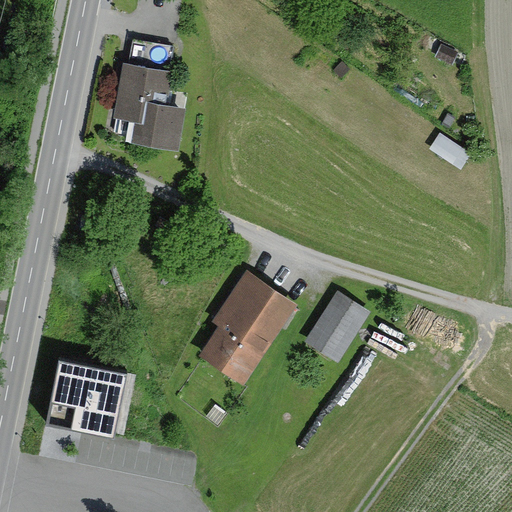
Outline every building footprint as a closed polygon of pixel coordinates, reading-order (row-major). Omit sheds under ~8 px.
[(446,42),(440,55),(457,63),(463,49),(446,42)] [(336,66),(347,76),(355,67),(344,57),(336,66)] [(122,114),(143,117),(140,139),(184,145),(189,106),(171,104),(176,67),(130,61),(122,114)] [(444,131),(434,148),(466,168),(477,152),(444,131)] [(251,380),(301,303),(255,273),(205,349),(251,380)] [(376,310),(344,290),(313,338),(345,359),(376,310)] [(125,367),(64,357),(53,428),(114,438),(125,367)]
